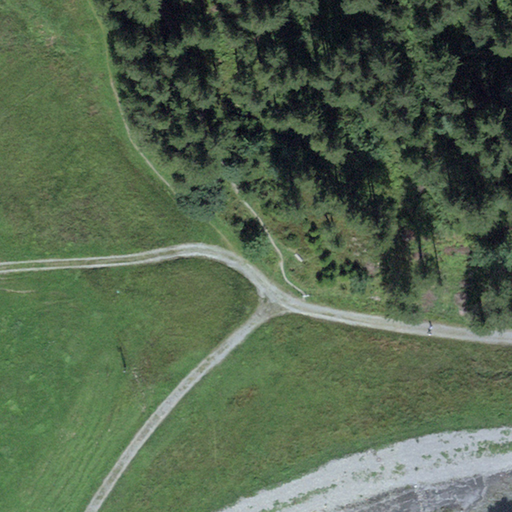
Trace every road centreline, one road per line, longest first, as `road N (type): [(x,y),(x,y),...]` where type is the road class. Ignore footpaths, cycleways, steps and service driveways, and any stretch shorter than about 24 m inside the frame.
road 1 (track): [(84,511),(155,415),(276,308)]
road 2 (track): [(511,344),(402,335),(276,308)]
road 3 (track): [(228,256),(177,248),(0,249)]
